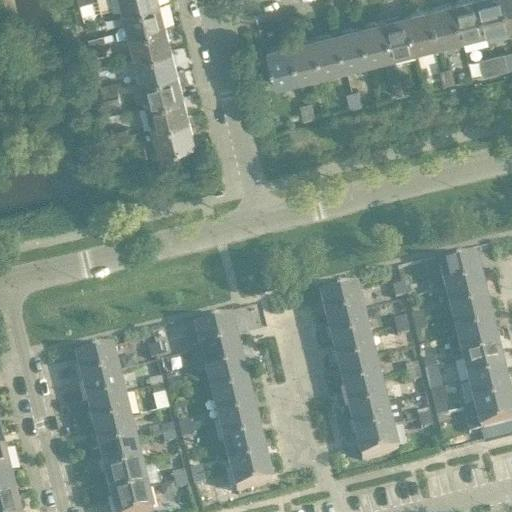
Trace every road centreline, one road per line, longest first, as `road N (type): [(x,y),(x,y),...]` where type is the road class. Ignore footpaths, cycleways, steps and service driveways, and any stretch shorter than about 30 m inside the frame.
road 1 (residential): [(3,286),(260,224)]
road 2 (residential): [(260,224),(511,162)]
road 3 (residential): [(63,511),(3,286)]
road 4 (residential): [(260,224),(209,13)]
